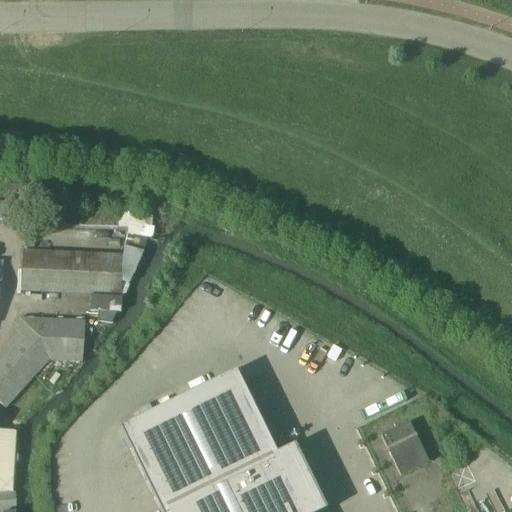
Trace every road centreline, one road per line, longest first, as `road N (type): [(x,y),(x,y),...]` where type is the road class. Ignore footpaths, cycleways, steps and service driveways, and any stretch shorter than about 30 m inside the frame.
road 1 (unclassified): [(511,58),(359,21),(0,19)]
road 2 (unknown): [(0,340),(9,319),(13,240),(117,244)]
